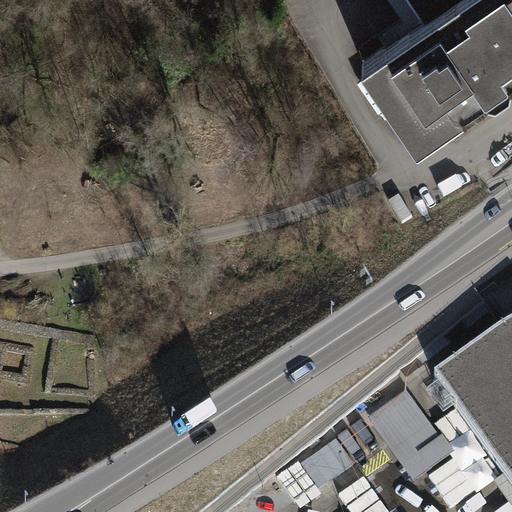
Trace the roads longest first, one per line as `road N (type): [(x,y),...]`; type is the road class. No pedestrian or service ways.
road 1 (primary): [(511,217),(372,319),(69,511)]
road 2 (track): [(0,268),(219,235),(415,174)]
